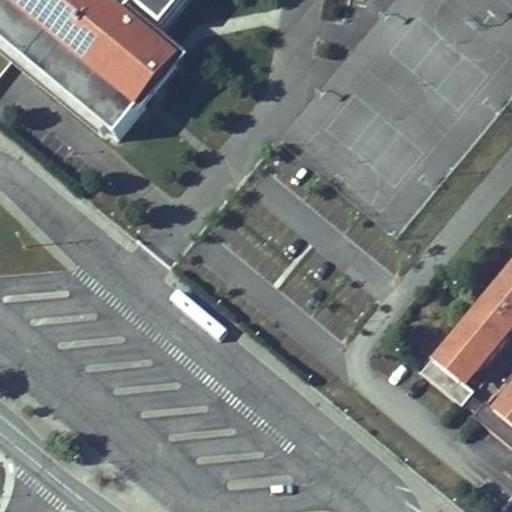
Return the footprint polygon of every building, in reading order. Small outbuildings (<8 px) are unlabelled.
[(0,0),(0,53),(123,155),(190,72),(167,54),(211,0),(0,0)] [(511,333),(511,273),(503,285),(507,289),(498,301),(487,313),(511,333)] [(511,337),(511,333),(487,313),(483,318),(510,340),(511,337)] [(487,368),(510,340),(483,318),(471,333),(462,344),(457,340),(437,364),(435,362),(423,376),(464,411),(476,396),(462,385),(467,378),(471,382),(484,365),(487,368)] [(475,420),(511,450),(511,395),(503,406),(507,409),(501,417),(497,413),(487,405),(475,420)] [(497,413),(501,417),(507,409),(503,406),(497,413)] [(94,431),(86,442),(138,485),(147,474),(94,431)]
